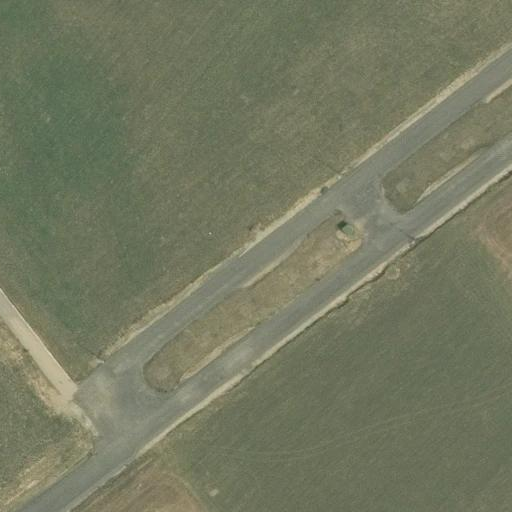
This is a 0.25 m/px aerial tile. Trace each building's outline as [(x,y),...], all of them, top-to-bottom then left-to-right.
[(423,262),(395,285),(413,309),(433,335),(461,313),(438,283),(424,264),(423,262)] [(369,304),(349,319),(353,324),(354,323),(372,347),(391,332),(369,304)] [(413,309),(404,316),(424,342),(433,335),(413,309)] [(364,376),(383,361),(372,347),(354,323),(353,324),(314,354),(339,387),(360,371),(364,376)] [(200,467),(232,508),(264,484),(256,473),(292,445),(300,456),(325,438),(282,383),(258,402),(272,420),(236,447),(233,443),(200,467)] [(501,511),(511,511),(511,391),(510,390),(446,440),(501,511)]
